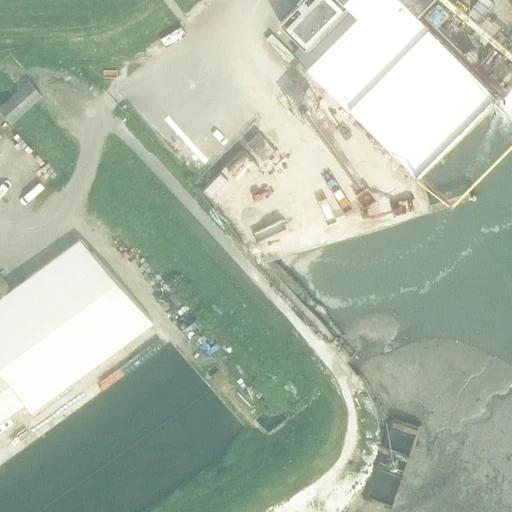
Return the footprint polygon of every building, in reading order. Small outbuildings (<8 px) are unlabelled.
[(302,0),(280,23),(305,48),(296,57),(350,109),(352,108),(418,174),(498,94),(426,23),(399,0),(302,0)] [(399,0),(426,23),(418,16),(433,0),(399,0)] [(288,72),(277,86),(290,96),(301,82),(288,72)] [(30,81),(0,106),(0,107),(13,123),(43,96),(30,81)] [(264,161),(275,150),(258,133),(247,144),(264,161)] [(0,420),(25,402),(26,403),(32,411),(153,323),(80,240),(11,290),(0,298),(0,302),(7,311),(0,316),(0,420)] [(0,298),(11,290),(0,275),(0,298)]
